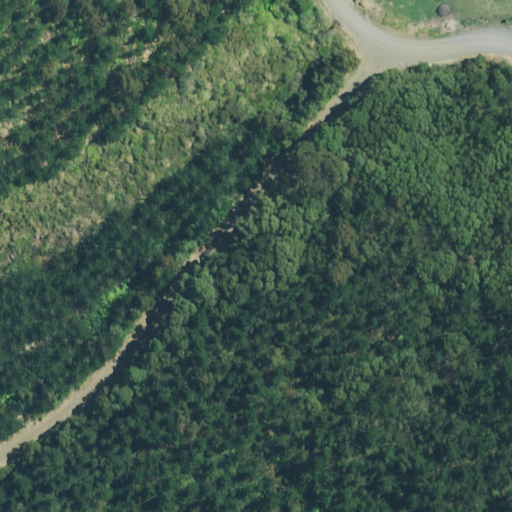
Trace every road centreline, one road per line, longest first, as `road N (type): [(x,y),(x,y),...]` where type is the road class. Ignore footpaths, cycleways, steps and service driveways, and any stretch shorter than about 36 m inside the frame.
road 1 (track): [(0,451),(164,309),(402,52)]
road 2 (tertiary): [(511,62),(486,52),(402,52),(355,25),(339,0)]
